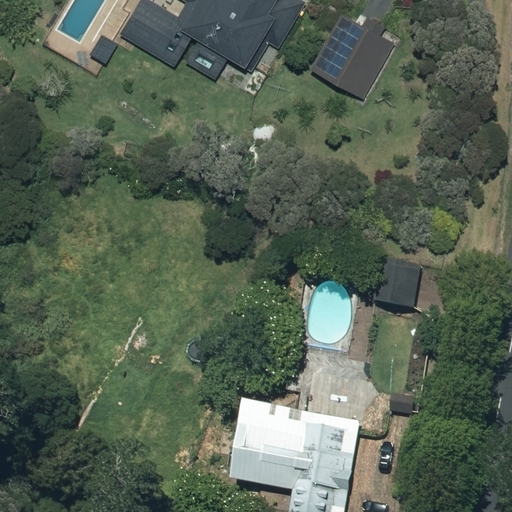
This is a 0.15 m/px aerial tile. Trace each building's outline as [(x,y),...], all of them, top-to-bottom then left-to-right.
[(183,0),(169,25),(246,68),(263,40),(275,47),(301,0),(300,0),(183,0)] [(400,34),(346,4),(313,64),(366,94),(400,34)] [(373,302),(415,308),(421,267),(379,261),(373,302)] [(412,398),(391,395),(388,411),(410,414),(412,398)] [(287,511),(343,511),(357,422),(237,404),(226,482),(290,491),(287,511)]
